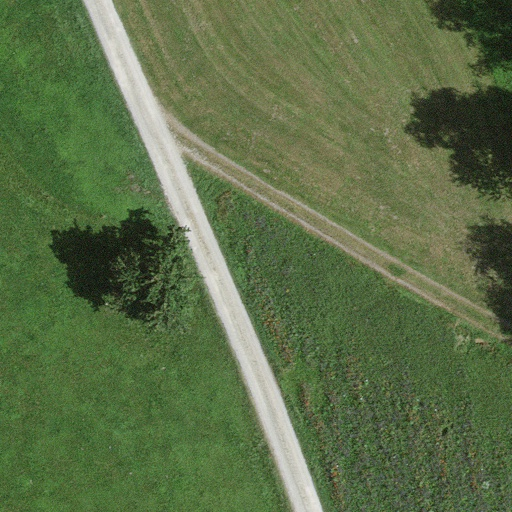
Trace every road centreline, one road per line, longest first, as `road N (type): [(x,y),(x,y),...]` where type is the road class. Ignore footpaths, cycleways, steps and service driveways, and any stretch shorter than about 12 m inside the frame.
road 1 (track): [(306,511),(101,0)]
road 2 (track): [(511,337),(225,178),(154,130)]
